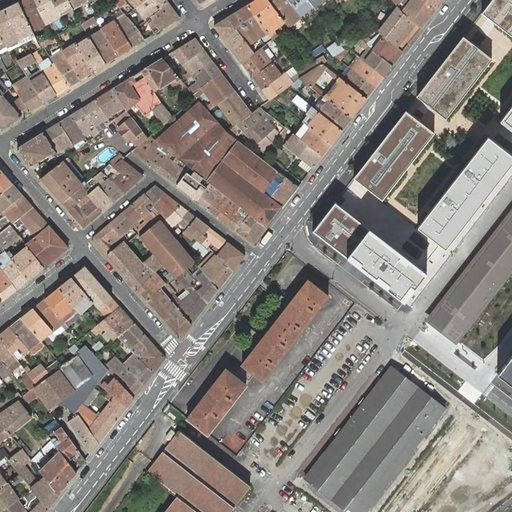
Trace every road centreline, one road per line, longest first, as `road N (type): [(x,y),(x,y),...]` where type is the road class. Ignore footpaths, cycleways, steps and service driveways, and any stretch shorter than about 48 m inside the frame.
road 1 (tertiary): [(465,0),(388,89),(285,233)]
road 2 (residential): [(0,144),(195,20)]
road 3 (tertiary): [(180,353),(63,511)]
road 4 (residential): [(405,325),(285,233)]
road 5 (residential): [(180,353),(86,251)]
road 6 (residential): [(262,261),(155,176)]
road 7 (residential): [(405,325),(511,408)]
road 8 (tertiary): [(262,261),(180,353)]
